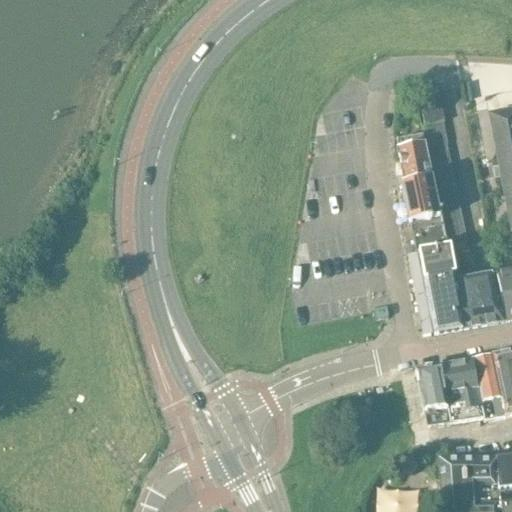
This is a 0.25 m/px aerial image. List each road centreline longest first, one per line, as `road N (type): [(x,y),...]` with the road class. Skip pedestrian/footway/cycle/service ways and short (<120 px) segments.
road 1 (residential): [(405,356),(375,105),(390,74),(446,71)]
road 2 (tertiary): [(266,0),(213,45),(166,125),(151,184),(154,269)]
road 3 (tertiary): [(154,269),(165,334),(221,451)]
road 4 (tertiary): [(243,426),(154,269)]
road 5 (residential): [(243,426),(294,391),(405,356)]
